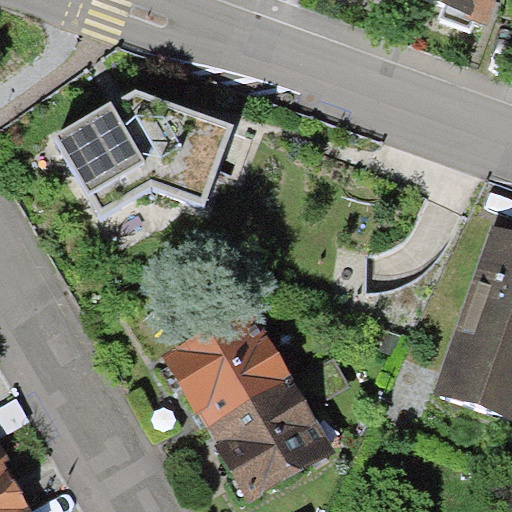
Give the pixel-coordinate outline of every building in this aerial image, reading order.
[(416,0),(489,26),(497,0),(416,0)] [(135,93),(48,144),(95,224),(151,190),(205,210),(235,130),(135,93)] [(511,233),(493,227),(434,397),(511,423),(511,233)] [(207,431),(295,382),(243,290),(158,338),(170,359),(164,362),(196,420),(200,417),(207,431)] [(295,382),(207,431),(250,505),(335,456),(295,382)] [(0,511),(25,511),(30,509),(3,464),(11,460),(0,441),(0,511)]
